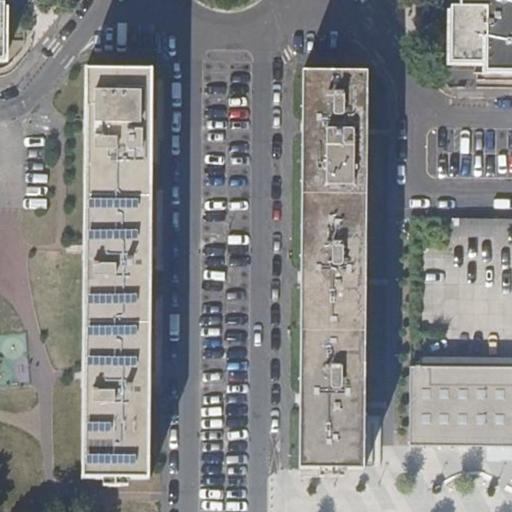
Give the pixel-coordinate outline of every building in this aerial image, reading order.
[(511,0),(460,0),(461,11),(452,11),(451,67),(487,67),(487,76),(511,75),(511,0)] [(152,73),(88,72),(83,480),(148,481),(152,73)] [(368,74),(303,73),(300,470),(365,472),(368,74)] [(511,220),(448,219),(448,238),(511,237),(511,220)] [(511,358),(432,358),(432,368),(511,368),(511,358)] [(511,368),(432,368),(411,368),(410,448),(511,448),(511,368)]
